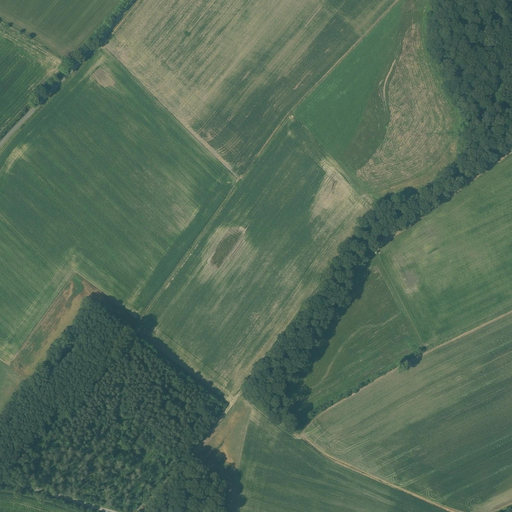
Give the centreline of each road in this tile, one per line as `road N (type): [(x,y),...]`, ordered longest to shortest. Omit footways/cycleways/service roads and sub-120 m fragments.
road 1 (track): [(136,511),(325,282),(511,151)]
road 2 (unclassified): [(0,141),(133,0)]
